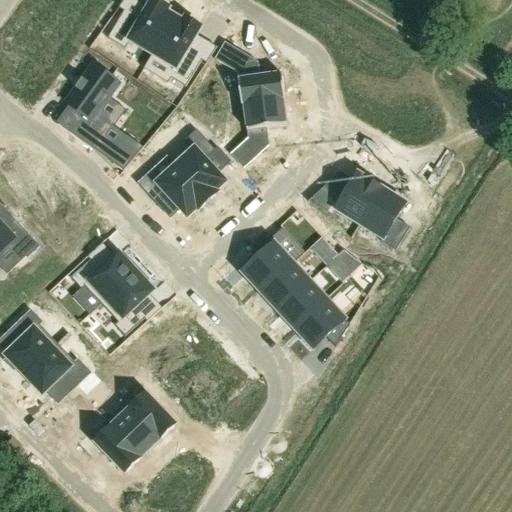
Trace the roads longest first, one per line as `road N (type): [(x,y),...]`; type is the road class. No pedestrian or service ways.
road 1 (residential): [(206,511),(280,398),(280,379),(187,276)]
road 2 (residential): [(187,276),(72,157),(11,122)]
road 3 (residential): [(187,276),(316,164),(331,135)]
road 4 (residential): [(331,135),(319,61),(228,0)]
road 5 (residential): [(105,511),(0,411)]
